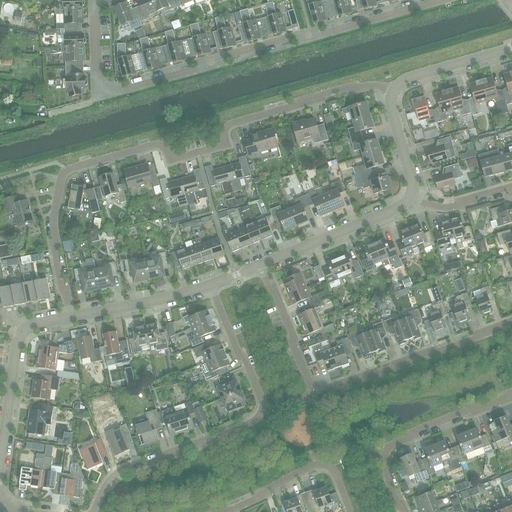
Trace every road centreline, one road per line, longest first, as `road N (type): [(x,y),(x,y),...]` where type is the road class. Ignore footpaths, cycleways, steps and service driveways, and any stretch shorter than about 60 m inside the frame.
road 1 (residential): [(442,0),(110,91),(96,78),(96,0)]
road 2 (residential): [(58,179),(64,170),(150,144),(173,158),(220,143),(230,121),(367,82),(392,87)]
road 3 (residential): [(93,511),(114,475),(259,415),(262,400),(210,285)]
road 4 (residential): [(263,264),(313,385),(511,320)]
road 5 (residential): [(0,456),(15,343),(30,326),(66,314)]
road 6 (residential): [(263,264),(408,199)]
road 7 (residential): [(66,314),(210,285)]
road 8 (residential): [(383,455),(393,440),(511,395)]
road 9 (residential): [(66,314),(54,250),(58,179)]
road 10 (residential): [(392,87),(511,48)]
